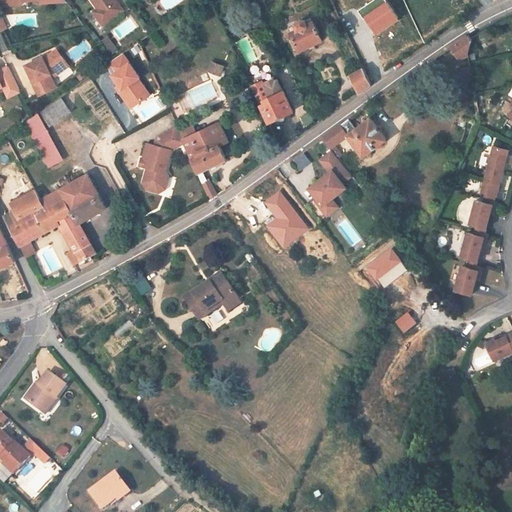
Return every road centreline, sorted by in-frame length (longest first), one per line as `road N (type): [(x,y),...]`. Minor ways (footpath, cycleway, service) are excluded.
road 1 (residential): [(511,2),(481,13),(256,179),(41,304)]
road 2 (residential): [(41,304),(169,478)]
